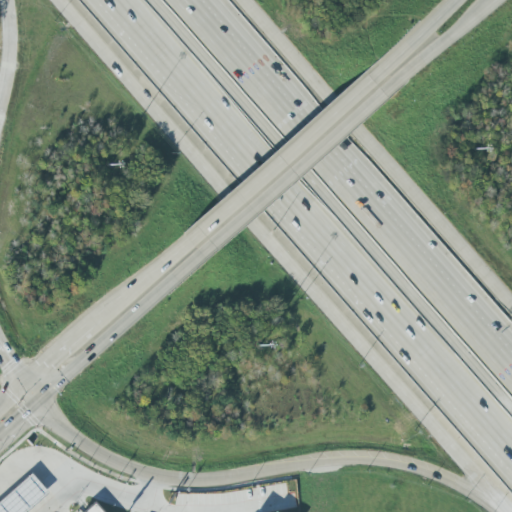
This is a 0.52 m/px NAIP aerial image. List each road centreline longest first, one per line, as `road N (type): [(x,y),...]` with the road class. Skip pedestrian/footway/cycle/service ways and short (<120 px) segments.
road 1 (primary): [(60,0),(511,511)]
road 2 (motorway): [(104,0),(511,460)]
road 3 (motorway): [(142,0),(511,423)]
road 4 (primary): [(511,302),(244,0)]
road 5 (motorway): [(511,366),(274,96)]
road 6 (secondary): [(424,29),(184,245)]
road 7 (secondary): [(198,258),(438,45)]
road 8 (primary): [(229,479),(357,456),(415,466),(503,511)]
road 9 (primary): [(38,399),(94,452),(167,479),(229,479)]
road 10 (secondary): [(38,399),(198,258)]
road 11 (primary): [(8,0),(13,76),(0,128)]
road 12 (motorway): [(274,96),(189,0)]
road 13 (motorway): [(274,96),(193,0)]
